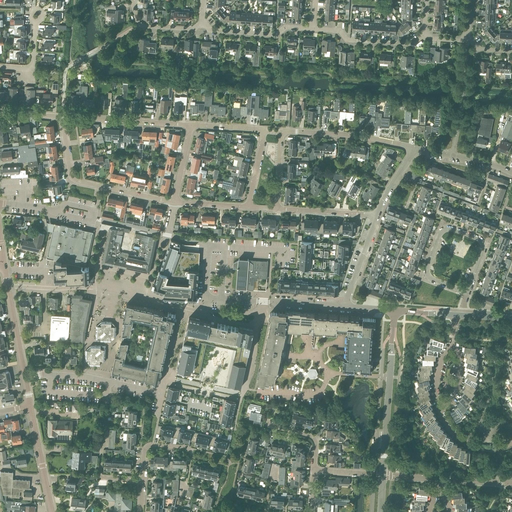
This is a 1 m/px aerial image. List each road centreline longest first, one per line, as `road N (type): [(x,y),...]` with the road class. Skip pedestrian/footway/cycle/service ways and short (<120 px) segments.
road 1 (residential): [(173,201),(71,177),(63,116)]
road 2 (tertiary): [(382,475),(394,310)]
road 3 (residential): [(162,394),(86,377),(24,377)]
road 4 (residential): [(345,307),(206,298)]
road 5 (residential): [(484,247),(464,233),(440,231),(428,278),(467,292)]
road 6 (residential): [(415,148),(281,130)]
road 7 (residential): [(190,125),(63,116)]
road 8 (residential): [(168,234),(289,250)]
road 9 (tertiary): [(24,377),(3,257)]
road 10 (residential): [(424,38),(348,40),(338,28),(312,27)]
